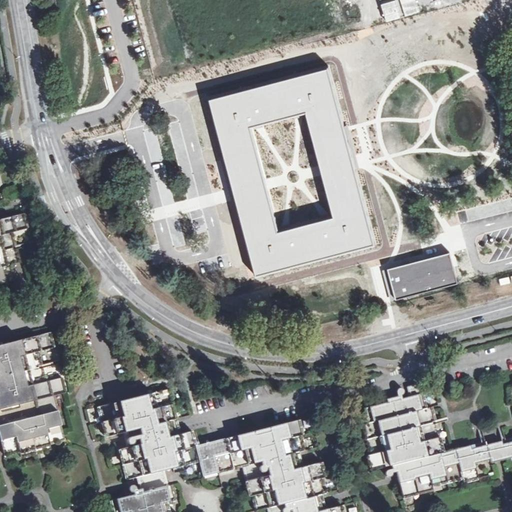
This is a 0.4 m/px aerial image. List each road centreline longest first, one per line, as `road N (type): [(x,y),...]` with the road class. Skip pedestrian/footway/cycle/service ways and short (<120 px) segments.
road 1 (tertiary): [(42,133),(79,232),(117,280),(172,325),(242,350),(338,353),(511,305)]
road 2 (tertiary): [(17,0),(42,133)]
